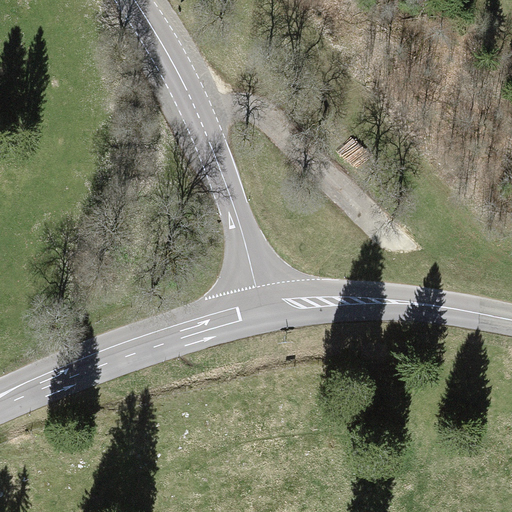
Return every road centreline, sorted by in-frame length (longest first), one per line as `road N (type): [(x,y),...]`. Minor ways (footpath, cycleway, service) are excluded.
road 1 (tertiary): [(133,0),(209,142),(260,311)]
road 2 (tertiary): [(260,311),(144,340),(0,403)]
road 3 (tertiary): [(260,311),(373,300),(511,320)]
